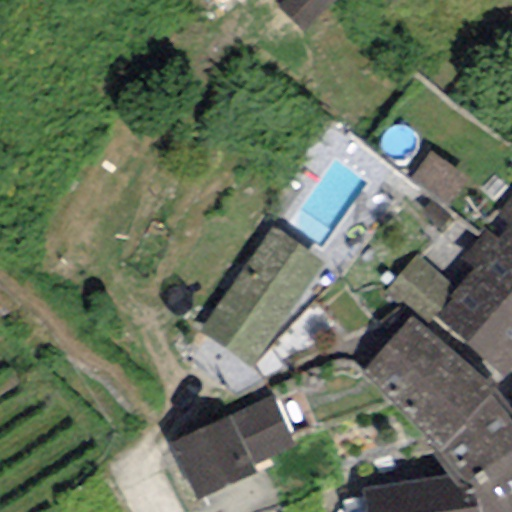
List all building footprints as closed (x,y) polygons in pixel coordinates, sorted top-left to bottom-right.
[(287,0),(280,11),(314,36),(340,0),(287,0)] [(468,180),(430,152),(409,181),(446,209),(468,180)] [(511,197),(483,236),(511,257),(511,197)] [(325,268),(273,232),(201,333),(249,373),(325,268)] [(506,378),(511,371),(511,257),(483,236),(460,262),(474,274),(458,291),(436,318),(506,378)] [(430,325),(436,318),(458,291),(414,256),(387,291),(430,325)] [(491,391),(410,317),(357,374),(437,449),(491,391)] [(478,511),(511,511),(511,417),(510,414),(491,391),(437,449),(456,474),(459,498),(476,496),(478,511)] [(273,396),(228,417),(252,468),(296,447),(273,396)] [(228,417),(167,445),(194,504),(255,475),(252,468),(228,417)] [(459,498),(456,474),(362,489),(365,511),(478,511),(476,496),(459,498)]
